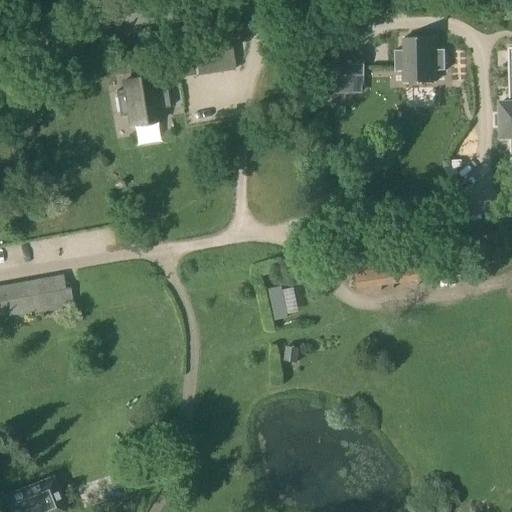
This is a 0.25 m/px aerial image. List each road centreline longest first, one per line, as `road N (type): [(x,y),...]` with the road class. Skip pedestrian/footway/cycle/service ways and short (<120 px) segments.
road 1 (track): [(151,511),(183,462),(194,334),(159,253),(0,276)]
road 2 (track): [(286,235),(354,308),(511,394)]
road 3 (unclassified): [(0,61),(252,0)]
road 4 (track): [(491,128),(433,117),(406,126),(286,235)]
road 5 (track): [(286,235),(159,253)]
